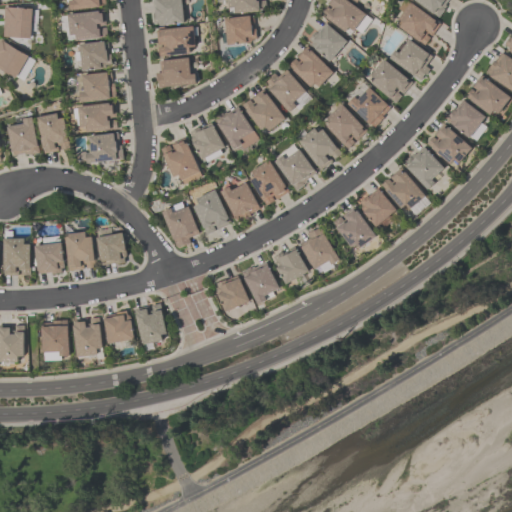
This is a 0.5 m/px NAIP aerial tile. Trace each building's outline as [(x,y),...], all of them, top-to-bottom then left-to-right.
[(100,6),(70,10),(69,0),(104,0),(105,5),(100,5),(100,6)] [(181,0),(184,22),(159,25),(158,22),(154,22),(153,12),(154,12),(152,0),(181,0)] [(265,0),(266,9),(235,12),(235,6),(229,7),(228,0),(265,0)] [(320,13),(326,5),(330,8),(331,6),(327,3),(329,0),(348,0),(366,13),(354,30),(348,26),(345,31),(320,13)] [(438,17),(415,0),(447,0),(444,4),(445,5),(443,8),(444,9),(438,17)] [(399,27),(403,22),(397,18),(410,1),(441,23),(432,35),(427,32),(426,34),(430,37),(424,45),(399,27)] [(2,36),(4,6),(32,8),(30,38),(2,36)] [(76,40),(76,34),(70,34),(67,14),(104,10),(106,24),(101,25),(101,27),(106,27),(107,37),(76,40)] [(226,18),(249,16),(253,16),(254,28),(255,28),(256,38),(252,38),(251,41),(250,42),(228,44),(226,18)] [(347,41),(330,60),(311,44),(313,42),(309,39),(316,31),(317,31),(325,22),(347,41)] [(192,25),(195,46),(189,46),(190,53),(159,56),(158,47),(163,46),(162,44),(157,44),(156,29),(192,25)] [(0,68),(0,39),(29,55),(16,77),(0,68)] [(389,58),(395,50),(399,53),(409,39),(432,56),(425,66),(429,68),(419,82),(411,77),(413,75),(389,58)] [(104,41),(105,41),(107,41),(109,54),(111,54),(112,63),(108,64),(109,67),(102,68),(82,71),(79,43),(104,41)] [(333,72),(318,86),(315,82),(310,87),(288,64),(295,58),(298,61),(300,60),(296,56),(307,45),(333,72)] [(511,89),(490,75),(485,72),(494,59),(496,61),(501,52),(504,54),(505,53),(511,57),(511,89)] [(196,83),(158,87),(157,80),(156,80),(155,72),(160,72),(159,60),(188,57),(190,74),(195,73),(196,83)] [(371,82),(374,79),(369,75),(383,58),(412,82),(403,93),(398,90),(397,92),(401,95),(395,102),(371,82)] [(277,76),(286,68),(305,90),(292,101),(296,106),(288,112),(264,83),(269,78),(268,77),(274,72),(277,76)] [(80,101),(79,91),(84,91),(82,74),(111,71),(112,83),(114,83),(115,96),(110,97),(111,98),(80,101)] [(465,95),(470,88),(474,91),(476,89),(472,86),(481,74),(510,97),(497,113),(493,110),(489,114),(465,95)] [(261,129),(243,104),(250,99),(252,103),(254,101),(250,97),(263,87),(286,118),(268,131),(265,126),(261,129)] [(368,87),(390,107),(382,115),(383,117),(374,127),(370,123),(369,124),(346,103),(354,95),(358,99),(368,87)] [(469,138),(453,126),(454,125),(449,121),(450,119),(447,116),(453,108),(454,109),(462,99),(485,116),(469,138)] [(117,128),(111,129),(111,130),(86,132),(85,126),(80,127),(78,105),(114,102),(114,104),(115,104),(116,116),(111,117),(111,119),(116,119),(117,128)] [(347,148),(326,126),(331,121),(327,117),(342,103),(367,130),(356,141),(352,136),(350,138),(354,142),(347,148)] [(233,149),(214,118),(222,112),(222,114),(226,111),(227,113),(237,106),(253,130),(238,139),(241,144),(233,149)] [(43,153),(36,117),(57,113),(56,111),(62,110),(70,148),(60,150),(59,145),(58,145),(59,150),(43,153)] [(7,126),(23,123),(22,118),(32,117),(39,152),(25,155),(25,153),(13,155),(12,151),(12,152),(7,126)] [(201,159),(191,140),(191,137),(191,136),(192,135),(190,131),(199,126),(200,129),(212,123),(225,146),(201,159)] [(471,147),(457,163),(453,159),(449,163),(426,143),(432,136),(436,139),(437,137),(434,134),(444,123),(471,147)] [(341,153),(334,159),(331,155),(329,156),(332,160),(320,169),(298,140),(314,128),(317,133),(322,129),(341,153)] [(87,163),(86,153),(90,152),(88,135),(114,133),(118,133),(119,145),(121,145),(121,148),(122,148),(123,159),(87,163)] [(184,184),(182,179),(180,180),(178,175),(173,177),(160,148),(169,144),(171,149),(174,148),(171,143),(184,137),(201,176),(184,184)] [(402,162),(409,155),(410,156),(413,153),(414,154),(423,146),(443,167),(431,179),(434,182),(427,188),(402,162)] [(316,172),(305,180),(306,181),(304,183),(304,184),(297,190),(275,161),(282,155),(285,159),(299,149),(316,172)] [(266,205),(249,179),(254,176),(251,171),(269,159),(289,191),(276,199),(273,194),(271,196),(274,200),(266,205)] [(425,195),(409,209),(405,205),(401,208),(381,184),(388,178),(391,182),(393,181),(389,176),(400,167),(425,195)] [(239,221),(236,217),(235,217),(220,191),(229,186),(231,190),(246,182),(258,204),(257,204),(259,208),(250,214),(250,215),(239,221)] [(359,201),(367,195),(377,188),(379,190),(380,190),(396,209),(375,226),(363,212),(363,211),(361,209),(361,208),(361,207),(362,206),(362,205),(359,201)] [(206,235),(193,206),(198,203),(196,198),(215,189),(231,223),(217,229),(215,224),(213,225),(216,231),(206,235)] [(176,247),(162,211),(171,208),(173,212),(188,206),(199,233),(188,237),(190,242),(186,244),(186,243),(176,247)] [(333,222),(340,216),(343,220),(345,219),(342,215),(355,206),(376,236),(359,248),(356,243),(351,246),(333,222)] [(314,268),(300,243),(310,238),(307,233),(313,229),(313,230),(320,226),(339,258),(336,259),(337,261),(331,264),(328,260),(314,268)] [(95,267),(86,268),(86,263),(83,264),(84,269),(69,270),(64,234),(85,232),(86,237),(91,236),(95,267)] [(101,265),(96,237),(123,232),(127,253),(126,255),(126,256),(124,258),(125,262),(115,264),(115,262),(101,265)] [(4,238),(24,238),(24,244),(30,243),(30,274),(21,274),(21,269),(18,269),(18,274),(4,274),(4,238)] [(61,273),(51,274),(51,272),(38,273),(38,271),(37,271),(34,245),(61,242),(64,267),(61,267),(61,273)] [(286,284),(275,264),(275,263),(275,262),(276,261),(273,256),(283,251),(284,253),(290,250),(290,251),(296,248),(309,271),(286,284)] [(241,271),(250,267),(251,267),(254,266),(255,267),(266,261),(280,287),(264,295),(267,299),(258,304),(241,271)] [(225,312),(217,294),(218,294),(217,293),(217,292),(216,291),(216,290),(217,289),(217,288),(218,287),(216,283),(226,279),(227,282),(239,277),(249,300),(225,312)] [(161,302),(163,310),(162,310),(167,333),(161,334),(163,340),(143,345),(135,309),(148,306),(149,310),(152,310),(151,305),(161,302)] [(135,339),(108,343),(104,318),(105,318),(104,315),(116,313),(116,315),(124,314),(125,320),(131,319),(135,339)] [(73,320),(87,318),(88,323),(90,323),(89,317),(99,316),(103,347),(98,348),(98,354),(77,357),(73,320)] [(43,352),(42,327),(43,327),(42,322),(53,322),(53,320),(67,319),(67,325),(68,325),(69,355),(60,356),(60,351),(43,352)] [(0,362),(0,325),(12,325),(12,330),(15,330),(15,325),(24,325),(24,355),(18,355),(18,362),(0,362)]
